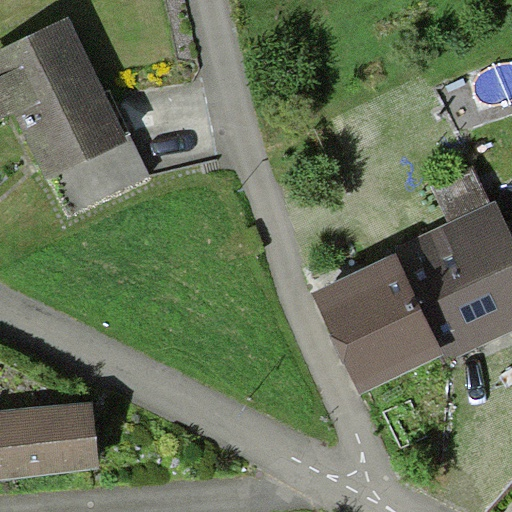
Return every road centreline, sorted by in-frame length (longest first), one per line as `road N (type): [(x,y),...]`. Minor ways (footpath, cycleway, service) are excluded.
road 1 (residential): [(213,0),(297,305),(366,465),(358,488)]
road 2 (residential): [(358,488),(0,303)]
